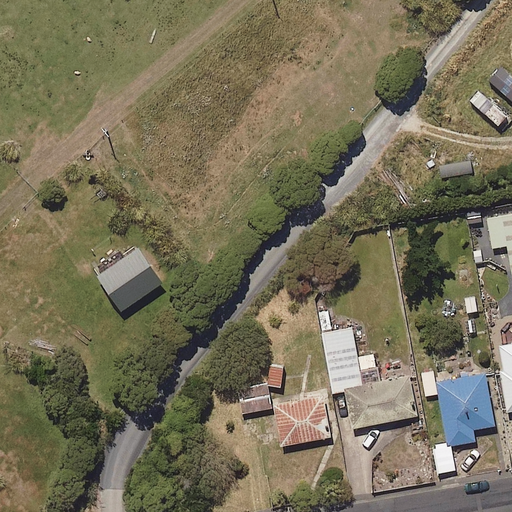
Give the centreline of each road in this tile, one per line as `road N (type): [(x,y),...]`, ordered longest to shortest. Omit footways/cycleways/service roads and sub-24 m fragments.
road 1 (unclassified): [(109,511),(106,488),(119,443),(477,0)]
road 2 (track): [(0,222),(240,0)]
